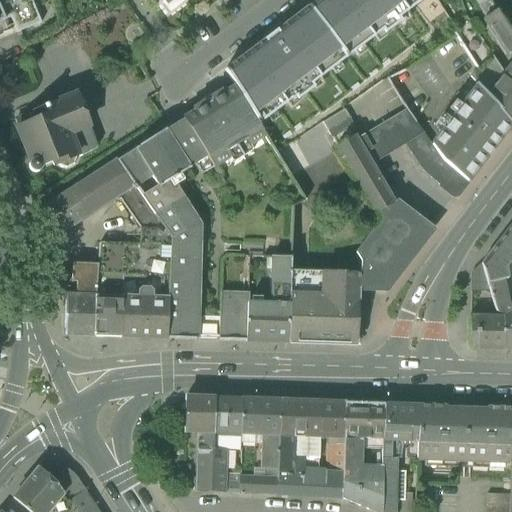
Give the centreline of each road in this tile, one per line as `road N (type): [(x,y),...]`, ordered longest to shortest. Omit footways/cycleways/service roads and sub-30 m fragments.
road 1 (secondary): [(160,374),(397,374)]
road 2 (tertiary): [(397,374),(454,249),(511,173)]
road 3 (residential): [(277,0),(176,71),(128,0)]
road 4 (residential): [(123,489),(128,413),(160,374)]
